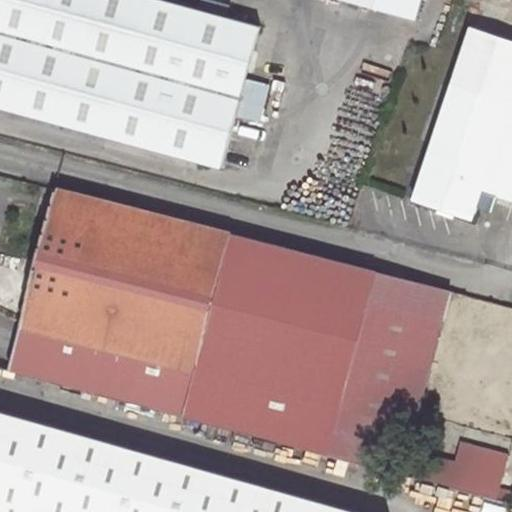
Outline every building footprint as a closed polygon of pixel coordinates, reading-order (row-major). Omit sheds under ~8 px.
[(0,0),(0,113),(225,171),(239,117),(259,122),(269,85),(249,79),(263,26),(163,0),(0,0)] [(423,0),(348,0),(418,19),(423,0)] [(511,38),(474,26),(455,84),(416,199),(472,218),(477,205),(493,211),(499,195),(511,199),(511,38)] [(41,260),(24,324),(172,362),(207,229),(59,190),(41,260)] [(200,370),(235,236),(207,229),(172,362),(200,370)] [(445,291),(235,236),(200,370),(188,415),(398,470),(445,291)] [(200,370),(172,362),(24,324),(12,369),(188,415),(200,370)] [(0,511),(370,511),(0,407),(0,511)] [(453,487),(501,500),(511,459),(511,455),(465,442),(459,464),(453,487)] [(409,475),(453,487),(459,464),(416,452),(409,475)]
